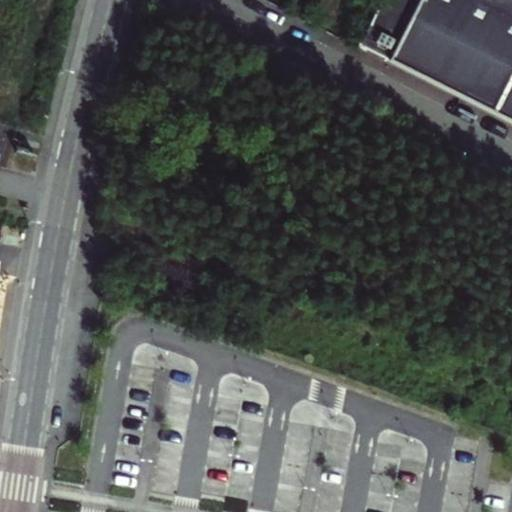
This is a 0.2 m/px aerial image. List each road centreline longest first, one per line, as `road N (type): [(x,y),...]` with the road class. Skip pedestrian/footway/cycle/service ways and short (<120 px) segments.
road 1 (tertiary): [(14,511),(47,283),(112,0)]
road 2 (residential): [(511,160),(197,0)]
